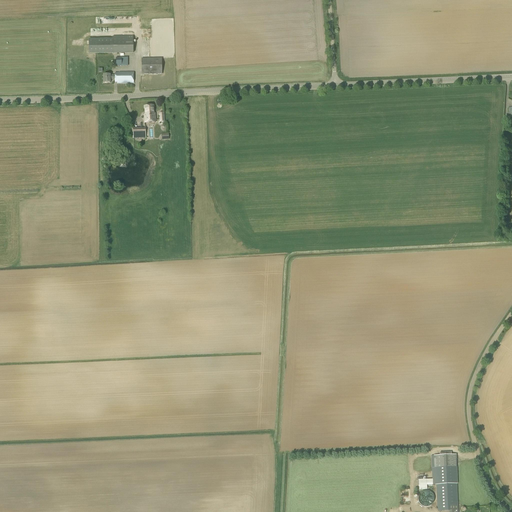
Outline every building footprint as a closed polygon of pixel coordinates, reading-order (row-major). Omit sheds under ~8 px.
[(89,54),(133,53),(133,36),(112,36),(112,39),(89,39),(89,54)] [(142,75),(162,75),(162,58),(141,59),(142,75)] [(133,83),(133,73),(115,72),(115,76),(110,76),(110,75),(103,75),(103,83),(110,83),(110,80),(115,80),(115,83),(133,83)] [(154,114),(153,105),(144,106),(145,114),(144,114),(144,123),(156,122),(155,114),(154,114)] [(451,455),(451,452),(440,453),(440,455),(435,456),(436,485),(437,485),(438,511),(458,510),(457,484),(456,455),(451,455)] [(430,478),(416,479),(417,489),(422,488),(422,484),(431,483),(430,478)] [(426,507),(427,507),(429,506),(430,506),(431,505),(432,504),(433,503),(433,502),(434,501),(434,500),(434,499),(434,497),(434,496),(433,495),(433,494),(432,493),(431,492),(430,492),(429,491),(427,491),(426,491),(425,491),(424,491),(423,492),(421,492),(421,493),(420,494),(419,495),(419,496),(418,497),(418,499),(418,500),(419,501),(419,502),(420,503),(421,504),(421,505),(423,506),(424,506),(425,507),(426,507)]
